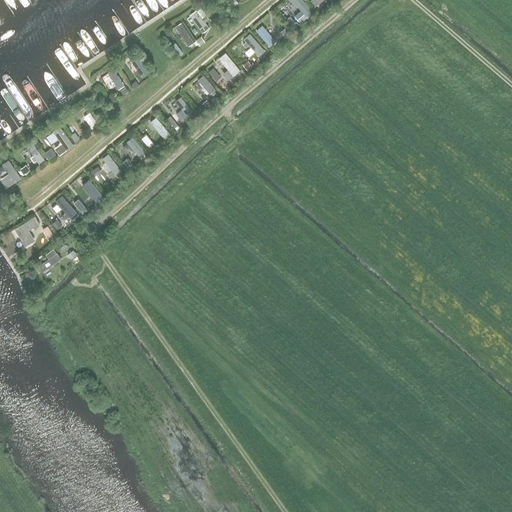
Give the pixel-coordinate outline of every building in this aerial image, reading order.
[(302,0),(292,0),(301,11),(295,16),(301,22),(307,17),(307,18),(313,13),(302,0)] [(201,19),(196,13),(196,12),(190,16),(202,33),(208,28),(204,23),(208,20),(206,16),(201,19)] [(264,22),(257,28),(271,45),(278,39),(264,22)] [(290,34),(286,29),(280,34),(284,39),(290,34)] [(246,42),(243,44),(246,47),(248,45),(259,56),(265,51),(250,34),(244,40),(246,42)] [(196,41),(199,46),(204,42),(201,37),(196,41)] [(229,67),(224,71),(231,78),(243,67),(227,50),(220,56),(229,67)] [(132,56),(144,73),(150,69),(138,52),(132,56)] [(243,65),(247,70),(251,67),(247,62),(243,65)] [(211,93),(218,87),(205,72),(199,78),(211,93)] [(181,97),(175,102),(182,110),(176,114),(182,120),(187,116),(193,112),(181,97)] [(85,114),(91,125),(98,121),(92,110),(85,114)] [(73,145),(60,127),(53,132),(61,144),(55,148),(60,154),(73,145)] [(142,156),(148,151),(134,135),(127,140),(142,156)] [(36,141),(28,145),(38,162),(46,157),(36,141)] [(48,160),(54,155),(50,150),(44,154),(48,160)] [(104,155),(117,176),(124,172),(111,151),(104,155)] [(8,173),(1,179),(7,188),(21,178),(9,160),(2,164),(8,173)] [(126,168),(130,165),(130,164),(126,160),(122,163),(126,168)] [(28,171),(25,166),(20,170),(23,175),(28,171)] [(94,177),(96,176),(100,173),(97,169),(91,173),(94,177)] [(63,193),(55,200),(69,218),(78,210),(63,193)] [(83,214),(88,210),(83,205),(79,209),(83,214)] [(35,216),(14,229),(25,247),(35,240),(29,230),(40,224),(35,216)] [(39,264),(43,269),(62,255),(58,250),(39,264)] [(75,256),(72,252),(67,255),(70,260),(75,256)]
